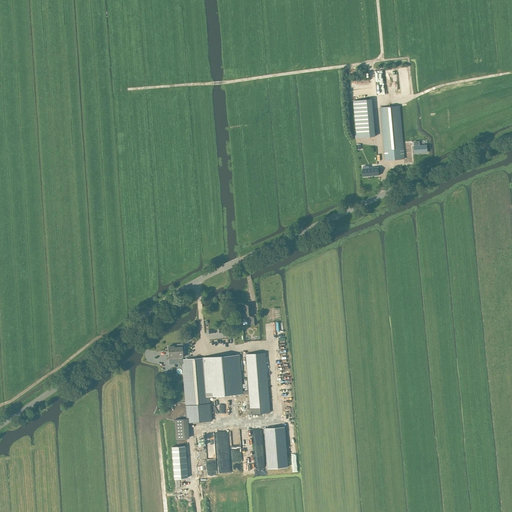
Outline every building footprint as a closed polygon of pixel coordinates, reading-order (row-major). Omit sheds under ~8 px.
[(375,136),(372,99),(353,101),(356,135),(355,135),(355,138),(375,136)] [(404,158),(399,105),(380,107),(385,160),(404,158)] [(418,142),(414,142),(415,153),(427,152),(426,145),(419,146),(418,142)] [(369,167),(368,166),(363,166),(362,167),(363,176),(378,175),(378,167),(370,168),(369,167)] [(244,317),(252,316),(252,304),(243,304),(244,317)] [(182,364),(181,359),(181,357),(182,357),(181,347),(183,347),(182,343),(176,344),(177,347),(174,347),(174,346),(168,346),(168,356),(173,356),(173,358),(178,357),(179,364),(182,364)] [(265,353),(245,354),(250,414),(270,413),(265,353)] [(238,354),(181,359),(182,364),(186,418),(210,417),(209,396),(241,393),(238,354)] [(282,427),(262,428),(265,468),(285,466),(282,427)] [(190,444),(177,445),(180,477),(193,476),(190,444)]
